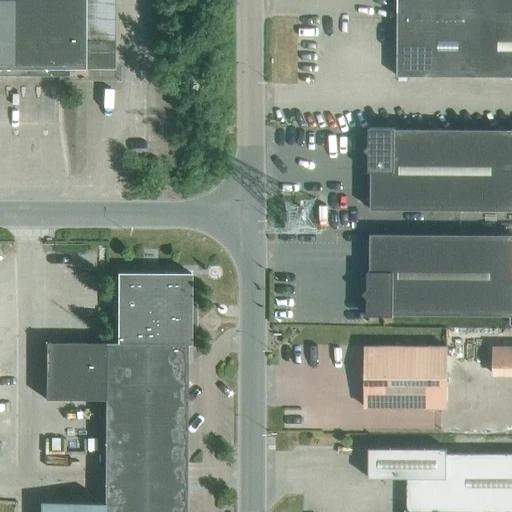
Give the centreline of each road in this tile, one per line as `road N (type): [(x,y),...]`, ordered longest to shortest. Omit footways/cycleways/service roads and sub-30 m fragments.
road 1 (unclassified): [(250,511),(251,214)]
road 2 (unclassified): [(251,214),(0,212)]
road 3 (unclassified): [(251,214),(249,0)]
